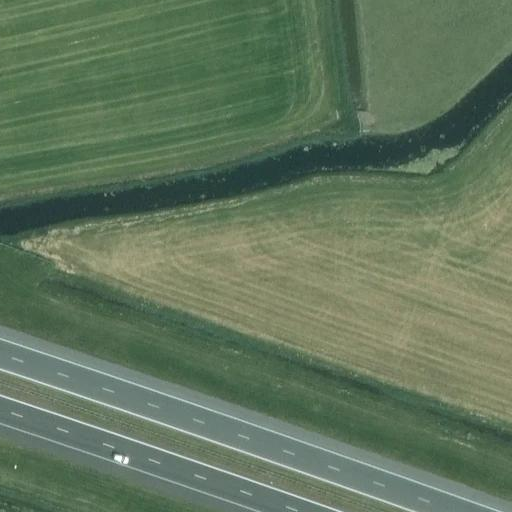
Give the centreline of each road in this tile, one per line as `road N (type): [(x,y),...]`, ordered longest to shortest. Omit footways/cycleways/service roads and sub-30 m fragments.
road 1 (motorway): [(456,511),(0,355)]
road 2 (motorway): [(0,409),(301,511)]
